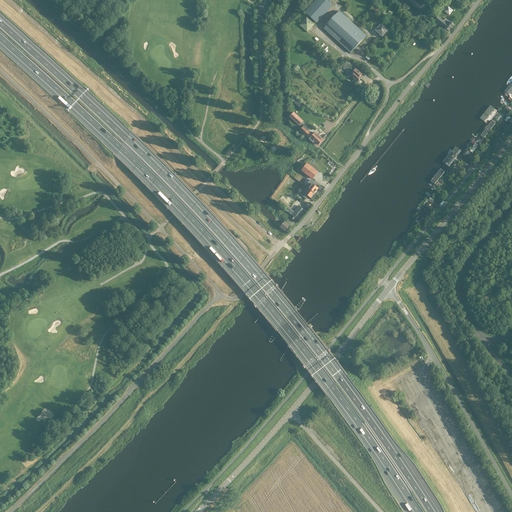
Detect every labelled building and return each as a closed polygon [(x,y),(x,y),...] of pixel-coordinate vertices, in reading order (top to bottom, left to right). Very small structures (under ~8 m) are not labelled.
[(333,5),(327,0),(316,0),(305,12),(317,23),(333,5)] [(444,11),(450,15),(454,10),(448,6),(444,11)] [(366,36),(339,11),(324,29),(350,53),(366,36)] [(307,32),(314,24),(312,22),(313,21),(310,18),(309,19),(307,17),(299,25),(307,32)] [(444,21),(438,17),(435,21),(447,30),(445,31),(449,34),(450,33),(449,32),(454,25),(446,19),(444,21)] [(384,27),(386,25),(381,20),(378,24),(380,26),(376,30),(382,36),(388,30),(384,27)] [(351,74),(352,75),(350,77),(357,84),(362,78),(361,77),(363,75),(356,69),(351,74)] [(303,107),(296,101),(294,103),(301,109),(303,107)] [(293,113),(290,117),(299,126),(301,123),(300,122),(302,120),(293,113)] [(492,120),(480,135),(484,138),(496,123),(492,120)] [(304,134),(315,145),(317,143),(319,145),(323,140),(315,133),(312,136),(307,131),(304,134)] [(479,138),(469,151),(473,153),(482,140),(479,138)] [(455,146),(442,162),(449,168),(462,151),(455,146)] [(465,169),(470,163),(465,160),(461,166),(465,169)] [(318,173),(307,164),(302,171),(312,179),(318,173)] [(445,171),(441,168),(430,181),(435,185),(445,171)] [(308,189),(315,194),(318,189),(314,186),(316,184),(313,181),(310,185),(311,186),(308,189)] [(423,188),(399,215),(414,228),(436,200),(423,188)] [(315,194),(308,189),(306,192),(305,192),(302,195),(305,198),(307,195),(311,199),(312,197),(313,198),(315,195),(314,195),(315,194)] [(291,215),(292,215),(296,219),(298,215),(303,209),(299,205),(291,215)] [(280,227),(285,232),(290,225),(285,221),(282,224),(280,227)] [(390,381),(393,386),(401,382),(397,376),(390,381)]
